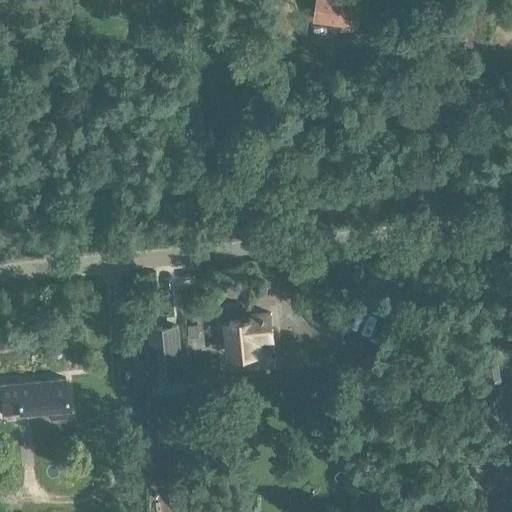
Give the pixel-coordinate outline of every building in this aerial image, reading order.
[(360,0),(315,0),(313,20),(357,26),(360,0)] [(240,319),(229,320),(232,352),(263,349),(274,347),(270,311),(250,313),(250,318),(240,319)] [(151,350),(147,350),(148,364),(152,364),(153,377),(181,375),(176,324),(148,327),(151,350)] [(501,390),(497,364),(485,365),(489,392),(501,390)] [(65,377),(0,382),(0,398),(1,411),(49,407),(50,419),(69,417),(68,405),(65,377)]
